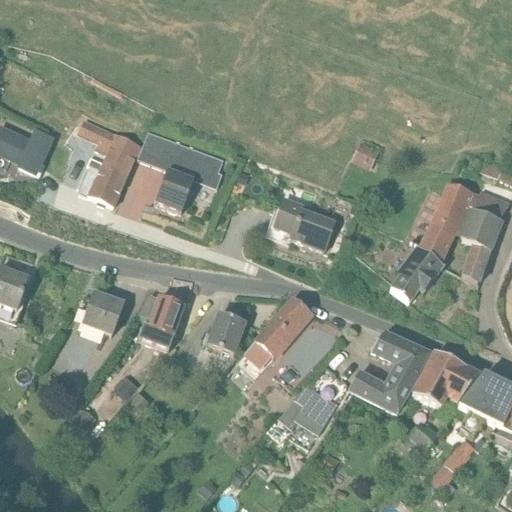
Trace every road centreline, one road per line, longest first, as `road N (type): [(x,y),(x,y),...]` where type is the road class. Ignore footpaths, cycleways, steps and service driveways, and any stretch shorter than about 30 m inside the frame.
road 1 (residential): [(285,290),(89,259),(0,229)]
road 2 (residential): [(285,290),(59,199)]
road 3 (residential): [(511,376),(285,290)]
road 4 (residential): [(511,367),(490,331),(485,304),(488,276),(511,228)]
